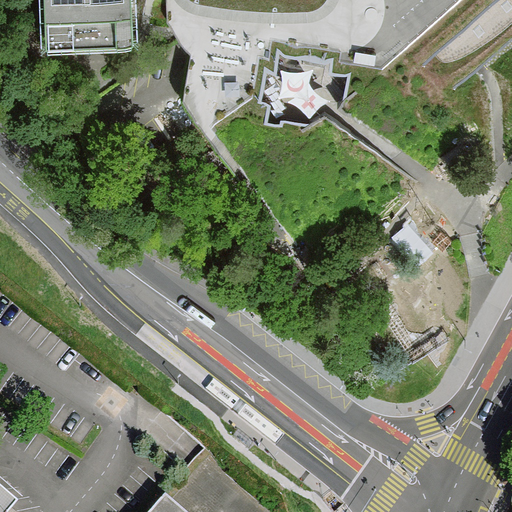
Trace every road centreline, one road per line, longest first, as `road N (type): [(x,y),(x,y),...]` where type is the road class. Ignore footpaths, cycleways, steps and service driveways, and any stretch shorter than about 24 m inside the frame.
road 1 (primary): [(323,424),(79,242),(0,169)]
road 2 (tertiary): [(509,387),(429,425),(323,424)]
road 3 (primary): [(445,511),(323,424)]
road 4 (tertiary): [(446,511),(509,387)]
